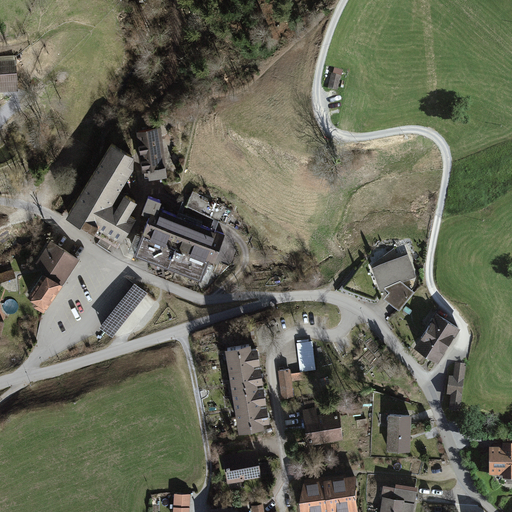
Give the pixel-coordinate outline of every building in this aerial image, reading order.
[(16,55),(0,56),(0,90),(18,89),(16,55)] [(330,70),(324,91),(335,95),(341,74),(330,70)] [(161,126),(137,129),(143,176),(167,173),(161,126)] [(134,153),(111,139),(67,209),(93,226),(97,221),(122,237),(135,216),(128,212),(137,198),(120,188),(134,166),(134,153)] [(37,185),(24,179),(17,196),(29,201),(37,185)] [(193,190),(187,203),(226,222),(232,209),(193,190)] [(161,198),(147,192),(141,209),(148,212),(133,250),(201,277),(209,257),(214,260),(224,235),(157,209),(161,198)] [(34,299),(32,303),(44,311),(80,257),(49,237),(35,259),(44,265),(41,270),(42,270),(26,293),(34,299)] [(408,254),(373,266),(381,289),(386,287),(389,290),(385,296),(400,309),(415,291),(403,281),(416,276),(408,254)] [(16,276),(13,268),(0,272),(0,277),(1,281),(16,276)] [(157,302),(134,283),(99,328),(112,338),(131,333),(157,302)] [(406,306),(403,311),(408,315),(412,310),(406,306)] [(461,326),(437,311),(415,344),(439,359),(461,326)] [(271,317),(253,323),(254,327),(273,321),(271,317)] [(251,341),(225,345),(238,429),(264,426),(263,421),(270,420),(267,404),(260,405),(260,401),(267,400),(264,384),(257,385),(257,381),(263,380),(261,364),(254,365),(254,362),(260,361),(258,345),(251,346),(251,341)] [(313,341),(297,342),(300,371),(316,369),(313,341)] [(467,363),(456,361),(454,375),(449,375),(447,393),(452,393),(450,409),(461,410),(467,363)] [(290,368),(278,369),(282,397),(294,396),(290,368)] [(303,371),(292,373),(293,381),(304,379),(303,371)] [(304,401),(305,407),(316,406),(322,405),(321,399),(304,401)] [(348,403),(349,414),(361,413),(360,402),(348,403)] [(305,407),(302,407),(307,443),(343,439),(340,411),(317,413),(316,406),(305,407)] [(412,414),(388,413),(387,450),(410,451),(411,438),(412,414)] [(367,418),(357,420),(358,428),(368,426),(367,418)] [(505,445),(490,445),(491,473),(504,473),(504,477),(511,476),(511,440),(505,440),(505,445)] [(257,449),(224,454),(229,482),(262,476),(257,449)] [(356,474),(339,476),(343,511),(352,511),(358,511),(356,474)] [(343,511),(339,476),(326,478),(330,511),(343,511)] [(330,511),(326,478),(313,479),(316,511),(330,511)] [(316,511),(313,479),(303,481),(299,497),(301,511),(316,511)] [(394,497),(396,487),(383,485),(381,497),(383,497),(383,495),(394,497)] [(396,487),(394,497),(405,499),(404,501),(415,503),(417,491),(396,487)] [(189,511),(191,493),(175,492),(173,511),(189,511)] [(394,497),(383,495),(383,497),(380,511),(413,511),(415,503),(404,501),(405,499),(394,497)] [(264,511),(263,503),(252,505),(252,511),(264,511)]
